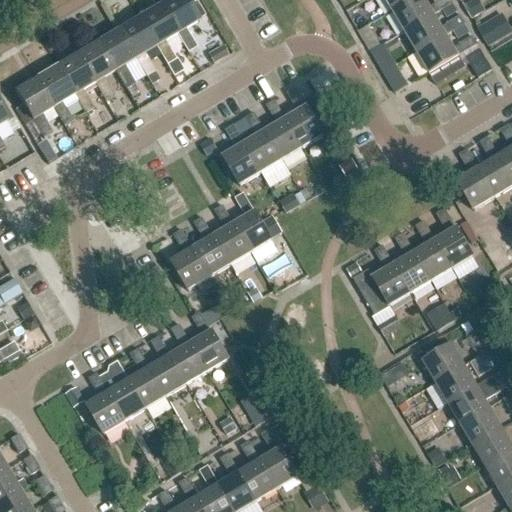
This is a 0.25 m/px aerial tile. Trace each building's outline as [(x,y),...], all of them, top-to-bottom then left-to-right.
[(195,48),(184,31),(197,23),(183,0),(171,0),(159,7),(175,35),(176,36),(186,54),(195,48)] [(382,0),(390,14),(413,0),(382,0)] [(442,0),(427,9),(422,0),(413,0),(390,14),(402,34),(431,17),(431,18),(432,17),(451,6),(447,0),(442,0)] [(471,22),(486,13),(478,0),(463,9),(471,22)] [(164,43),(176,36),(175,35),(159,7),(138,20),(155,47),(154,48),(155,49),(165,66),(174,61),(164,43)] [(489,50),(511,35),(511,33),(501,16),(477,31),(489,50)] [(463,27),(458,18),(440,29),(432,17),(431,18),(431,17),(402,34),(415,55),(443,38),(444,38),(445,38),(463,27)] [(143,56),(155,49),(154,48),(155,47),(138,20),(117,32),(134,60),(134,61),(144,79),(153,73),(143,56)] [(122,68),(134,61),(134,60),(117,32),(96,44),(114,73),(113,73),(114,74),(124,91),(132,86),(122,68)] [(452,50),(445,38),(444,38),(443,38),(415,55),(427,77),(457,59),(457,58),(476,47),(470,39),(452,50)] [(102,81),(114,74),(113,73),(114,73),(96,44),(76,56),(93,85),(92,85),(93,86),(103,103),(112,98),(102,81)] [(213,67),(229,58),(223,48),(207,56),(213,67)] [(477,81),(491,73),(479,53),(466,61),(477,81)] [(383,77),(396,69),(387,55),(374,62),(383,77)] [(81,93),(93,86),(92,85),(93,85),(76,56),(55,68),(73,97),(72,97),(73,98),(83,115),(91,110),(81,93)] [(173,79),(184,72),(178,62),(167,68),(173,79)] [(398,95),(410,87),(398,67),(396,69),(383,77),(391,90),(394,88),(398,95)] [(61,105),(73,98),(72,97),(73,97),(55,68),(34,81),(52,109),(51,110),(52,111),(62,128),(71,122),(61,105)] [(40,118),(52,111),(51,110),(52,109),(34,81),(13,93),(30,123),(31,123),(41,140),(50,135),(40,118)] [(132,86),(124,91),(130,101),(138,96),(132,86)] [(302,152),(324,139),(306,109),(305,110),(294,91),(285,96),(296,115),(284,122),(285,123),(302,152)] [(281,164),(302,152),(285,123),(284,122),(273,103),(265,108),(276,127),(264,134),(264,135),(281,164)] [(260,176),(281,164),(264,135),(264,134),(253,116),(244,121),(255,139),(243,146),(244,147),(260,176)] [(511,181),(511,133),(508,126),(499,131),(510,150),(498,157),(499,158),(498,159),(511,181)] [(239,189),(260,176),(244,147),(243,146),(232,127),(223,133),(234,151),(221,159),(239,189)] [(495,200),(511,189),(511,181),(498,159),(499,158),(498,157),(487,139),(479,144),(490,162),(478,169),(478,170),(478,171),(495,200)] [(473,212),(495,200),(478,171),(478,170),(478,169),(467,151),(458,156),(469,175),(456,183),(473,212)] [(351,163),(341,169),(345,178),(356,172),(351,163)] [(292,210),(303,204),(296,190),(284,196),(292,210)] [(306,203),(311,200),(306,191),(301,194),(306,203)] [(250,257),(272,244),(254,214),(253,214),(242,196),(234,201),(245,220),(233,227),(233,228),(250,257)] [(230,269),(250,257),(233,228),(233,227),(222,208),(213,213),(224,232),(212,239),(213,240),(230,269)] [(452,272),(473,259),(455,229),(444,210),(435,215),(446,234),(434,242),(435,243),(434,243),(452,272)] [(261,225),(271,242),(283,235),(274,222),(272,218),(261,225)] [(209,281),(230,269),(213,240),(212,239),(201,221),(193,226),(204,244),(192,251),(192,252),(192,253),(209,281)] [(431,284),(452,272),(434,243),(435,243),(434,242),(423,223),(415,228),(426,247),(414,254),(414,255),(431,284)] [(187,294),(209,281),(192,253),(192,252),(192,251),(181,233),(172,238),(183,256),(170,264),(187,294)] [(410,296),(431,284),(414,255),(414,254),(402,235),(394,240),(405,259),(393,266),(393,267),(410,296)] [(511,241),(501,249),(511,266),(511,241)] [(388,309),(410,296),(393,267),(393,266),(382,247),(373,252),(384,271),(372,278),(368,271),(362,274),(352,280),(374,317),(388,308),(388,309)] [(352,280),(362,274),(357,266),(347,271),(352,280)] [(499,283),(487,281),(484,291),(497,294),(499,283)] [(21,300),(11,284),(0,290),(0,304),(3,310),(21,300)] [(254,306),(262,301),(256,291),(248,296),(251,302),(254,306)] [(22,322),(33,316),(26,304),(16,311),(22,322)] [(456,323),(463,318),(458,310),(451,314),(456,323)] [(454,323),(447,311),(431,320),(438,332),(454,323)] [(207,376),(229,363),(211,333),(210,334),(199,315),(191,320),(202,338),(190,345),(190,346),(207,376)] [(384,340),(401,330),(395,318),(378,328),(384,340)] [(28,336),(39,330),(33,319),(22,325),(28,336)] [(461,328),(467,337),(474,333),(468,324),(461,328)] [(187,388),(207,376),(190,346),(190,345),(179,327),(170,332),(181,350),(169,357),(170,358),(170,359),(187,388)] [(474,353),(482,348),(474,334),(465,339),(474,353)] [(166,400),(187,388),(170,359),(170,358),(169,357),(159,339),(150,344),(161,363),(148,370),(149,371),(166,400)] [(0,364),(0,363),(16,354),(12,346),(0,352),(0,365),(0,364)] [(435,386),(464,369),(452,349),(452,348),(422,365),(422,367),(423,366),(435,386)] [(146,413),(166,400),(149,371),(148,370),(138,352),(129,357),(140,375),(128,382),(129,383),(128,383),(146,413)] [(486,374),(495,369),(486,356),(478,361),(486,374)] [(125,425),(146,413),(128,383),(129,383),(128,382),(117,364),(109,369),(112,374),(99,381),(125,425)] [(382,378),(389,389),(409,376),(403,366),(382,378)] [(447,407),(476,390),(464,369),(435,386),(447,407)] [(103,437),(125,425),(99,381),(97,376),(88,382),(99,400),(86,408),(103,437)] [(498,395),(507,390),(499,376),(490,381),(498,395)] [(459,427),(488,410),(484,403),(498,395),(490,381),(476,390),(447,407),(459,427)] [(65,397),(73,411),(85,404),(76,390),(65,397)] [(511,416),(511,414),(511,398),(511,396),(502,401),(511,416)] [(472,448),(500,431),(488,410),(459,427),(472,448)] [(227,438),(235,433),(228,421),(220,426),(227,438)] [(484,468),(511,451),(511,450),(500,431),(472,448),(484,468)] [(277,493),(299,480),(281,450),(280,450),(269,432),(260,437),(271,455),(259,462),(260,463),(259,464),(277,493)] [(423,451),(435,443),(428,432),(416,440),(423,451)] [(160,458),(171,452),(162,436),(149,444),(158,459),(160,458)] [(17,456),(26,451),(17,437),(9,443),(17,456)] [(257,505),(277,493),(259,464),(260,463),(259,462),(248,444),(240,449),(251,467),(239,474),(240,475),(239,476),(257,505)] [(435,470),(447,463),(439,450),(427,457),(435,470)] [(496,489),(511,479),(511,451),(484,468),(496,489)] [(160,458),(173,480),(184,473),(171,452),(160,458)] [(232,511),(245,511),(257,505),(239,476),(240,475),(239,474),(229,456),(220,462),(230,480),(218,487),(219,488),(218,488),(232,511)] [(30,478),(38,473),(30,459),(22,464),(30,478)] [(442,477),(450,472),(447,468),(439,473),(442,477)] [(232,511),(218,488),(219,488),(218,487),(207,469),(199,474),(209,492),(197,499),(198,500),(204,511),(232,511)] [(446,491),(461,482),(454,470),(450,472),(442,477),(439,479),(446,491)] [(0,504),(19,493),(6,473),(0,476),(0,504)] [(42,498),(51,493),(42,479),(34,484),(42,498)] [(508,509),(511,506),(511,479),(496,489),(508,509)] [(204,511),(198,500),(197,499),(187,481),(178,486),(189,504),(177,511),(204,511)] [(313,511),(317,511),(329,505),(318,486),(303,495),(313,511)] [(29,511),(19,493),(0,504),(0,511),(29,511)] [(166,493),(158,499),(165,511),(177,511),(166,493)] [(50,511),(61,511),(55,500),(46,505),(50,511)]
